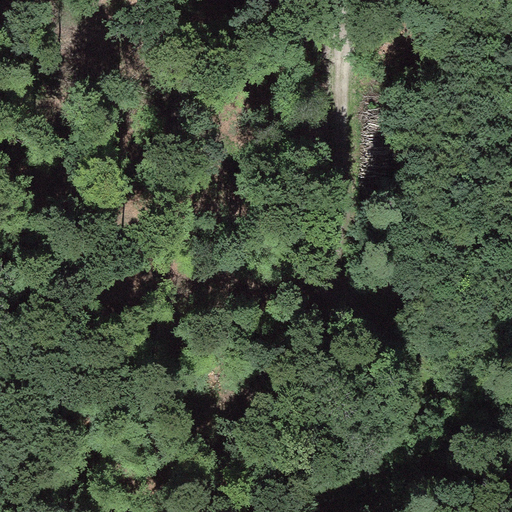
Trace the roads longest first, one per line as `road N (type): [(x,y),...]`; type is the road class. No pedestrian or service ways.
road 1 (track): [(337,11),(349,116),(338,241),(292,347),(159,511)]
road 2 (track): [(338,241),(414,339)]
